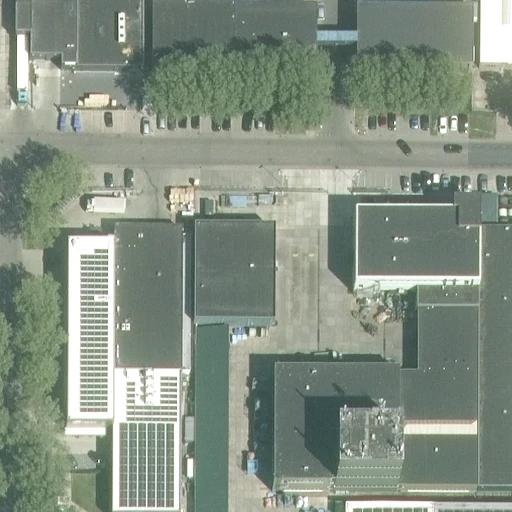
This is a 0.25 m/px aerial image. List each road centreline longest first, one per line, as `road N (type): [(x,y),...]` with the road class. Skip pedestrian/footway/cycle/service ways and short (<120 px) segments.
road 1 (unclassified): [(2,149),(469,153)]
road 2 (unclassified): [(4,511),(2,149)]
